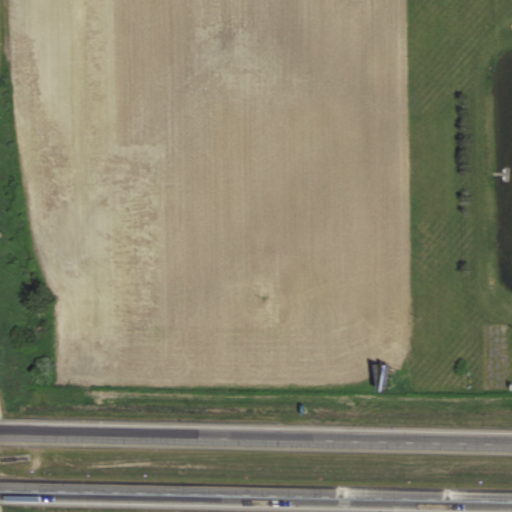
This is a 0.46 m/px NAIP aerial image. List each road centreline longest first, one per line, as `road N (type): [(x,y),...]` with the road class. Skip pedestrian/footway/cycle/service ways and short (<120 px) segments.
road 1 (motorway): [(0,489),(511,500)]
road 2 (motorway): [(511,443),(0,432)]
